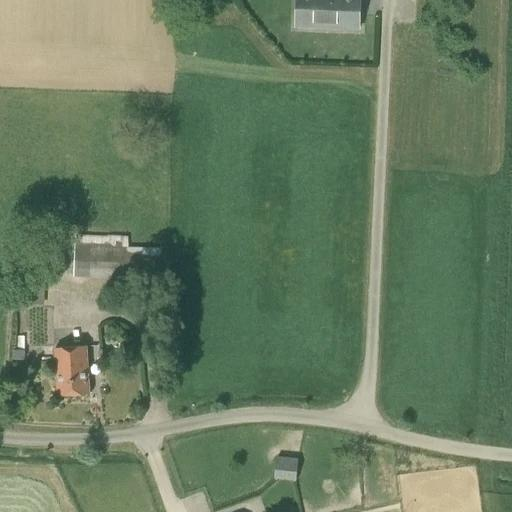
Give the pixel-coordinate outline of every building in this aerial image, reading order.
[(297,0),(296,28),(359,30),(360,0),(297,0)] [(128,238),(75,236),(73,279),(160,283),(161,249),(128,248),(128,238)] [(24,337),(17,337),(17,352),(13,352),(13,362),(23,362),(24,352),(24,337)] [(89,395),(86,348),(55,350),(57,397),(89,395)] [(298,459),(277,457),(274,482),(296,484),(298,459)]
